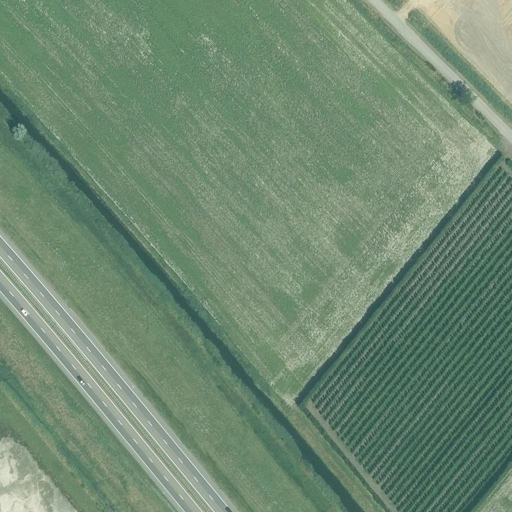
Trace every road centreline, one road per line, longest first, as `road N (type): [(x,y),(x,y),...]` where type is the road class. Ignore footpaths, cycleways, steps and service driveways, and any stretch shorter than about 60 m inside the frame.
road 1 (trunk): [(225,511),(0,242)]
road 2 (trunk): [(0,286),(187,511)]
road 3 (unclassified): [(511,137),(372,0)]
